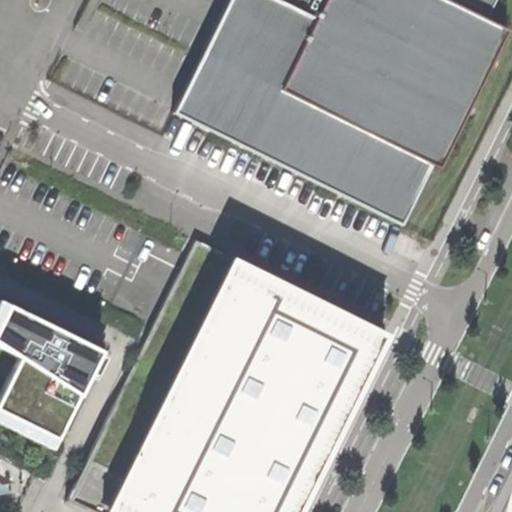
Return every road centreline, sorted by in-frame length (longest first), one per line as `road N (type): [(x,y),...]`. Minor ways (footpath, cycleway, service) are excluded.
road 1 (residential): [(15,97),(458,316)]
road 2 (residential): [(458,316),(358,511)]
